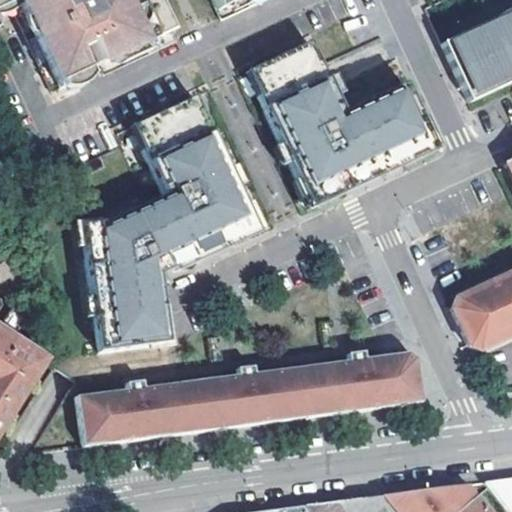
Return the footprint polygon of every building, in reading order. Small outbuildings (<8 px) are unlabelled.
[(0,0),(0,12),(11,7),(49,85),(69,76),(99,63),(101,69),(175,37),(158,0),(0,0)] [(214,0),(222,16),(258,0),(214,0)] [(511,11),(440,45),(467,104),(511,83),(511,11)] [(309,37),(251,63),(262,87),(255,90),(300,191),(323,181),(327,190),(341,184),(354,178),(401,157),(397,148),(427,135),(402,81),(372,93),(374,97),(342,111),(309,37)] [(262,87),(251,63),(245,66),(255,90),(262,87)] [(249,228),(192,103),(135,128),(146,153),(139,156),(160,202),(103,227),(78,232),(95,358),(158,350),(154,328),(162,327),(155,278),(154,271),(165,266),(183,258),(187,267),(216,254),(230,247),(226,239),(249,228)] [(146,153),(135,128),(128,131),(139,156),(146,153)] [(431,144),(427,135),(397,148),(401,157),(431,144)] [(0,185),(5,184),(18,177),(0,141),(0,185)] [(511,157),(492,166),(511,208),(511,256),(441,290),(468,347),(476,351),(511,334),(511,157)] [(327,190),(323,181),(300,191),(304,200),(327,190)] [(249,228),(226,239),(230,247),(253,237),(249,228)] [(187,267),(183,258),(165,266),(169,275),(187,267)] [(0,431),(45,360),(13,339),(27,319),(12,309),(0,325),(0,308),(1,307),(0,301),(0,431)] [(165,349),(162,327),(154,328),(158,350),(165,349)] [(73,399),(81,449),(419,404),(413,360),(405,354),(362,359),(361,353),(352,354),(345,355),(346,362),(251,375),(250,368),(242,369),(234,370),(235,377),(141,390),(140,383),(132,384),(124,386),(125,392),(73,399)] [(511,511),(511,479),(481,484),(486,489),(503,511),(511,511)] [(383,498),(394,511),(457,511),(474,499),(465,487),(383,498)] [(394,511),(383,498),(338,504),(344,511),(394,511)] [(484,511),(474,499),(457,511),(484,511)]
